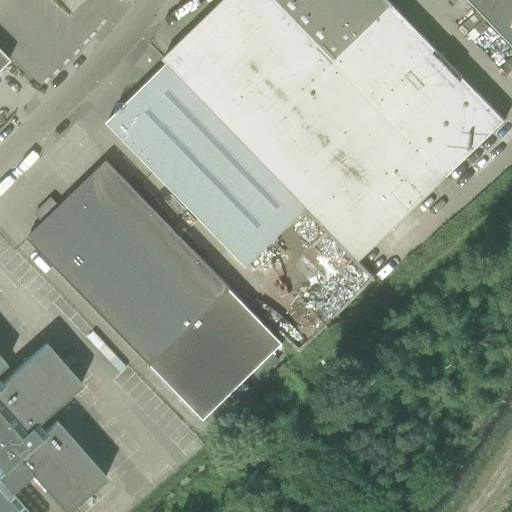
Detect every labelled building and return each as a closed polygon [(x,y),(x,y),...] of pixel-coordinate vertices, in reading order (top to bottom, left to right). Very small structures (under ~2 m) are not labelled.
[(223,0),(162,59),(167,64),(307,209),(359,262),(504,121),(386,0),(223,0)] [(467,0),(488,21),(499,0),(467,0)] [(511,0),(499,0),(488,21),(511,45),(511,0)] [(359,262),(307,209),(167,64),(106,122),(248,268),(307,209),(358,263),(359,262)] [(204,420),(283,344),(106,161),(59,207),(51,199),(35,215),(42,223),(27,238),(204,420)] [(5,364),(0,358),(0,511),(27,511),(11,492),(30,476),(61,511),(67,511),(105,479),(55,423),(44,433),(36,424),(81,385),(46,345),(44,345),(1,383),(0,382),(0,369),(5,366),(5,364)]
